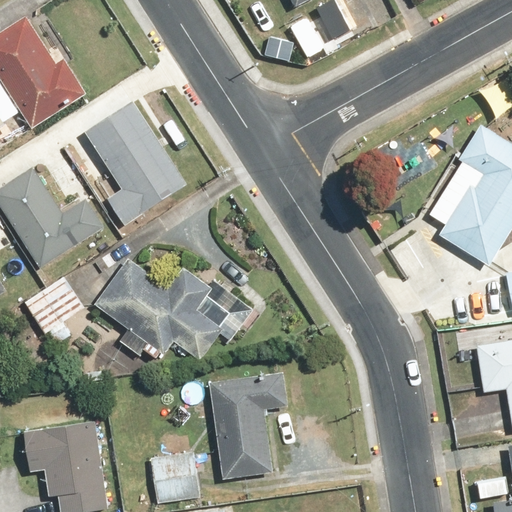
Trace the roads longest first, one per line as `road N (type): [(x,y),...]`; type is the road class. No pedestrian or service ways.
road 1 (residential): [(264,150),(381,347),(413,511)]
road 2 (residential): [(264,150),(511,12)]
road 3 (residential): [(165,0),(264,150)]
